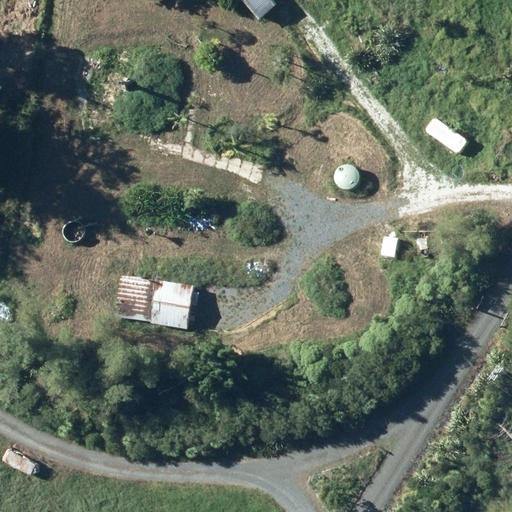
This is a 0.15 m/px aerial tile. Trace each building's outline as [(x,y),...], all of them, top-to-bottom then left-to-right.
[(274,0),(244,0),(261,19),(278,5),(274,0)] [(194,39),(97,27),(93,58),(81,56),(80,69),(88,70),(82,120),(176,132),(183,76),(189,77),(194,39)] [(436,115),(426,129),(458,153),(468,139),(436,115)] [(184,179),(215,187),(225,148),(185,137),(183,146),(138,134),(129,168),(173,179),(177,164),(187,167),(184,179)] [(369,249),(364,237),(331,247),(335,260),(369,249)] [(402,308),(422,287),(404,270),(384,291),(402,308)] [(152,274),(121,273),(119,316),(150,318),(152,274)] [(184,280),(159,277),(154,324),(192,327),(195,293),(183,292),(184,280)] [(355,340),(354,317),(308,320),(310,343),(355,340)]
